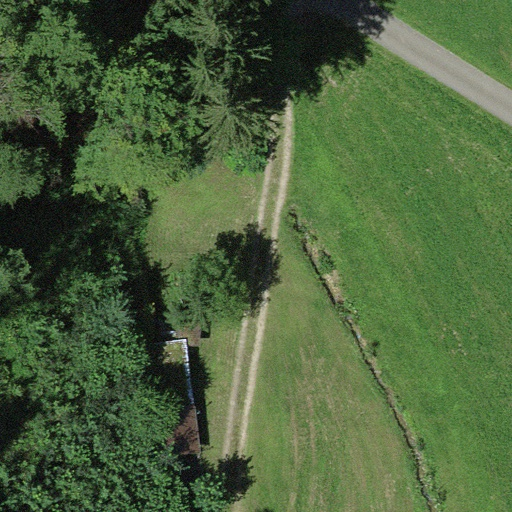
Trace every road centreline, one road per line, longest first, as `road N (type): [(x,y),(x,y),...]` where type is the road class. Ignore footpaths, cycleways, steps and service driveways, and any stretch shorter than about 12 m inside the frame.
road 1 (track): [(284,0),(278,175),(226,511)]
road 2 (unclassified): [(337,0),(511,115)]
